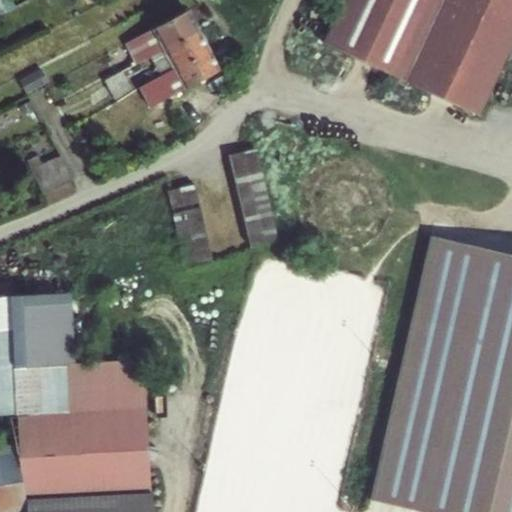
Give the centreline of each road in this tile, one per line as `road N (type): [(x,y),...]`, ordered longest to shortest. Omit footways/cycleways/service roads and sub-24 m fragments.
road 1 (track): [(258,90),(208,152),(111,201),(0,243)]
road 2 (track): [(258,90),(511,161)]
